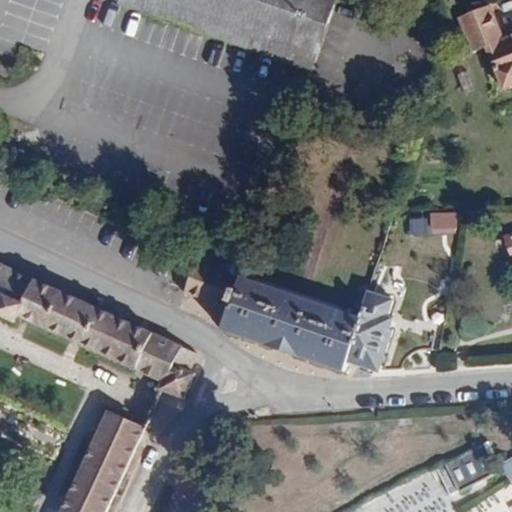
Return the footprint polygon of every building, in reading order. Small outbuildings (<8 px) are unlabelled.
[(338,0),(122,0),(122,3),(313,71),(338,0)] [(511,35),(504,38),(491,6),(461,18),(474,53),(488,48),(505,90),(511,87),(511,35)] [(194,247),(176,238),(170,251),(188,260),(194,247)] [(230,310),(241,278),(215,269),(218,260),(203,255),(200,264),(195,263),(185,294),(230,310)] [(183,349),(0,264),(0,316),(18,325),(21,317),(164,381),(160,389),(164,392),(183,349)] [(364,320),(241,278),(230,310),(223,330),(347,373),(350,363),(364,320)] [(382,373),(395,330),(392,329),(395,320),(389,318),(394,301),(372,294),(364,320),(350,363),(382,373)] [(189,393),(198,375),(192,372),(200,357),(183,349),(164,392),(185,401),(189,393)] [(108,511),(147,428),(111,411),(64,511),(108,511)] [(460,493),(506,470),(501,458),(491,440),(437,467),(451,495),(459,491),(460,493)]
